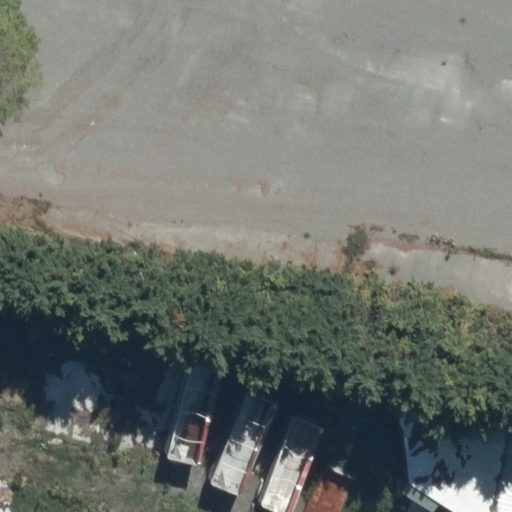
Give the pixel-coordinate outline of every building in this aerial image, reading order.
[(0,173),(42,183),(71,58),(36,50),(45,9),(7,0),(4,0),(0,18),(0,173)] [(0,395),(6,396),(0,423),(0,436),(91,457),(126,303),(105,298),(108,282),(0,258),(0,395)] [(353,354),(188,319),(165,427),(282,452),(299,374),(346,384),(353,354)] [(511,511),(511,331),(495,327),(445,511),(511,511)] [(0,511),(64,511),(68,495),(0,479),(0,511)]
